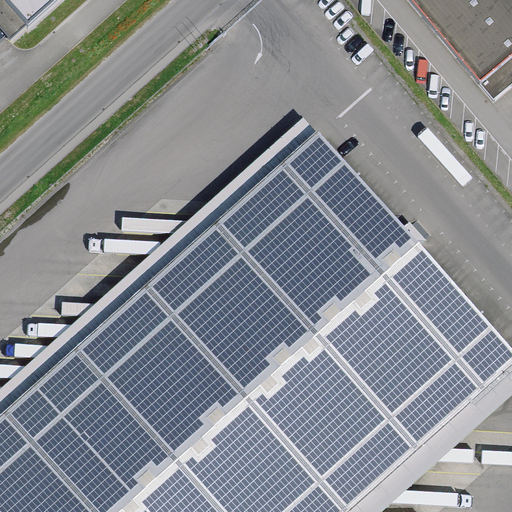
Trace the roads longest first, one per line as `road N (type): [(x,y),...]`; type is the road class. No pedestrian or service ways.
road 1 (unknown): [(305,44),(0,309)]
road 2 (tertiary): [(198,0),(0,180)]
